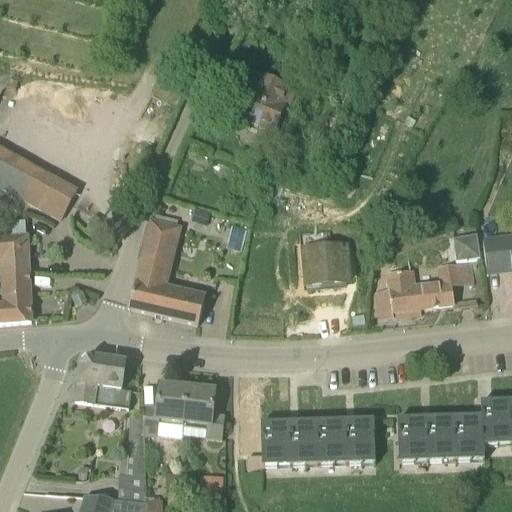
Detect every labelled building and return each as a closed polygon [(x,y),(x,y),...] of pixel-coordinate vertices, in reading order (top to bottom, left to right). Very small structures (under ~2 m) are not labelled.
[(0,76),(0,95),(1,92),(7,89),(15,92),(18,83),(6,78),(0,76)] [(274,132),(290,92),(256,77),(237,121),(261,131),(263,127),(274,132)] [(376,90),(367,86),(360,104),(368,108),(376,90)] [(0,189),(61,224),(76,196),(0,153),(0,189)] [(177,237),(179,233),(151,226),(140,273),(163,279),(173,236),(177,237)] [(234,228),(229,251),(243,253),(247,230),(234,228)] [(511,269),(511,237),(482,241),(486,271),(500,269),(511,268),(511,269)] [(3,265),(28,263),(27,238),(0,240),(0,263),(3,263),(3,265)] [(456,266),(480,262),(476,239),(452,242),(456,266)] [(306,253),(306,312),(352,312),(352,253),(306,253)] [(378,261),(380,270),(395,268),(393,258),(378,261)] [(389,294),(375,295),(379,324),(394,322),(393,315),(397,315),(405,314),(406,320),(421,318),(420,312),(429,311),(453,308),(454,308),(454,306),(451,291),(459,290),(456,268),(437,271),(439,288),(412,291),(410,276),(387,279),(389,294)] [(0,310),(0,328),(32,326),(29,275),(2,277),(3,311),(0,310)] [(198,330),(204,306),(136,289),(130,314),(198,330)] [(83,305),(86,304),(82,295),(78,292),(73,294),(71,299),(75,309),(77,308),(78,310),(84,308),(83,305)] [(101,409),(108,363),(90,361),(82,365),(76,385),(74,405),(101,409)] [(108,363),(101,409),(128,414),(131,395),(121,394),(125,366),(108,363)] [(183,427),(187,392),(159,389),(157,412),(143,411),(143,421),(144,441),(145,441),(158,442),(159,437),(160,425),(183,427)] [(183,427),(182,440),(222,444),(225,420),(213,418),(215,394),(187,392),(183,427)] [(482,449),(484,449),(511,448),(509,404),(481,405),(481,419),(482,449)] [(485,464),(484,449),(482,449),(481,419),(453,420),(455,465),(485,464)] [(427,465),(455,465),(453,420),(425,421),(427,465)] [(144,441),(143,421),(130,421),(128,456),(121,456),(118,500),(146,500),(145,441),(144,441)] [(399,466),(427,465),(425,421),(397,422),(399,466)] [(346,424),(347,468),(376,467),(374,423),(346,424)] [(319,469),(347,468),(346,424),(318,425),(319,469)] [(291,470),(319,469),(318,425),(289,426),(291,470)] [(262,471),(291,470),(289,426),(261,426),(262,460),(262,471)] [(248,471),(262,471),(262,460),(248,461),(248,471)] [(88,471),(80,469),(78,480),(86,481),(88,471)] [(181,491),(181,475),(165,475),(165,491),(181,491)] [(222,498),(222,497),(222,480),(200,479),(199,497),(222,498)] [(147,511),(147,500),(146,500),(118,500),(117,504),(86,501),(82,511),(147,511)] [(147,500),(147,511),(162,511),(162,503),(159,503),(159,500),(147,500)]
